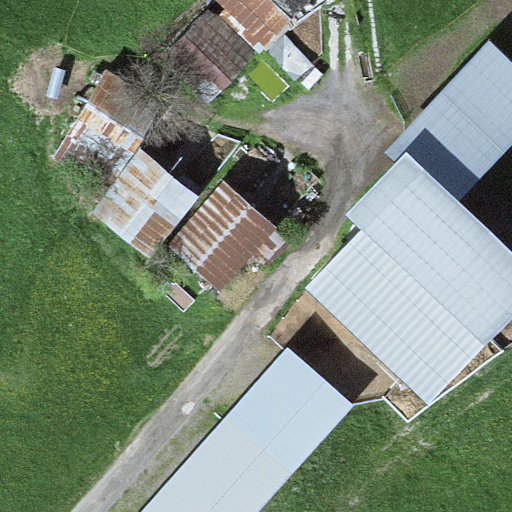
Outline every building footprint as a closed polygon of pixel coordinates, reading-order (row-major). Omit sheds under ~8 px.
[(227,0),(265,38),(303,0),(227,0)] [(212,13),(171,52),(211,94),(252,55),(212,13)] [(380,206),(322,267),(445,384),(511,313),(511,188),(499,176),(511,161),(511,63),(501,52),(367,194),(380,206)] [(158,106),(107,76),(56,163),(107,193),(158,106)] [(220,178),(162,131),(99,208),(157,255),(220,178)] [(229,187),(173,249),(227,297),(283,234),(229,187)] [(157,511),(256,511),(293,470),(237,421),(157,511)]
